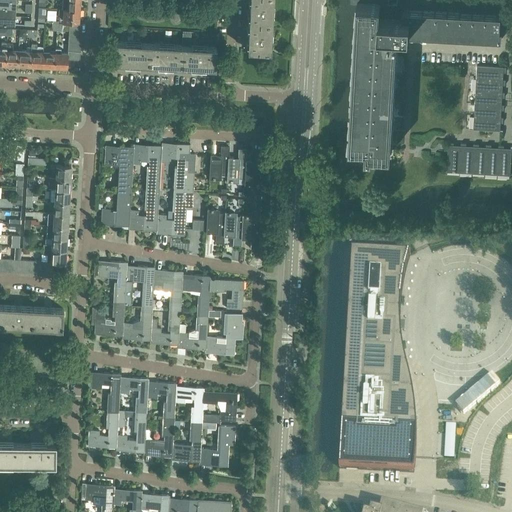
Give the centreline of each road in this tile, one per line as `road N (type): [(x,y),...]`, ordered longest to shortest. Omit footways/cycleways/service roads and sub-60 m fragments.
road 1 (unclassified): [(279,491),(302,98)]
road 2 (residential): [(475,511),(392,496),(279,491)]
road 3 (residential): [(243,511),(244,490),(72,467)]
road 4 (residential): [(91,129),(271,138)]
road 5 (residential): [(251,382),(77,354)]
road 6 (residential): [(256,272),(83,240)]
road 7 (residential): [(92,88),(228,95)]
